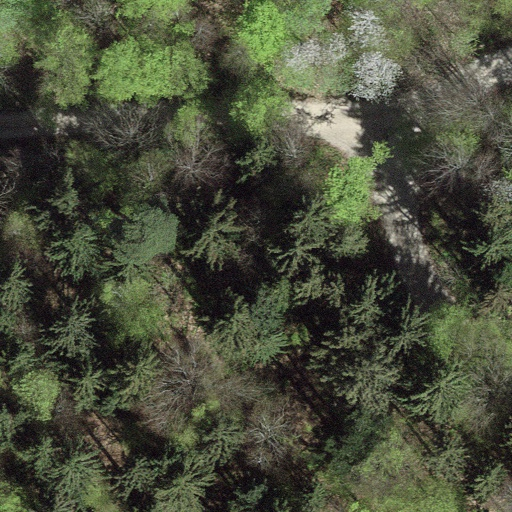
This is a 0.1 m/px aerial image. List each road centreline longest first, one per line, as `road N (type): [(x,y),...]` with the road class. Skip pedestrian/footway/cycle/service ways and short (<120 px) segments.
road 1 (track): [(0,132),(234,114),(325,114),(401,127)]
road 2 (track): [(511,370),(427,309),(397,256),(390,185),(401,127)]
road 3 (track): [(401,127),(511,54)]
